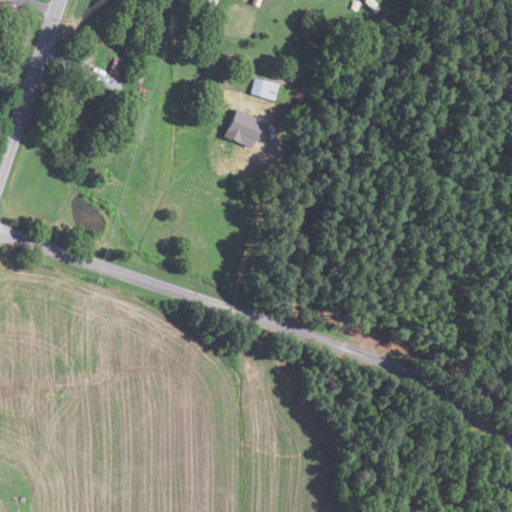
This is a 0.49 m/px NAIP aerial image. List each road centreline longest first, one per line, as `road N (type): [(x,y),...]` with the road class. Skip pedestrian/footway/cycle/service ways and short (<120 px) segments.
road 1 (residential): [(511,444),(399,369),(0,231)]
road 2 (secondary): [(0,170),(57,0)]
